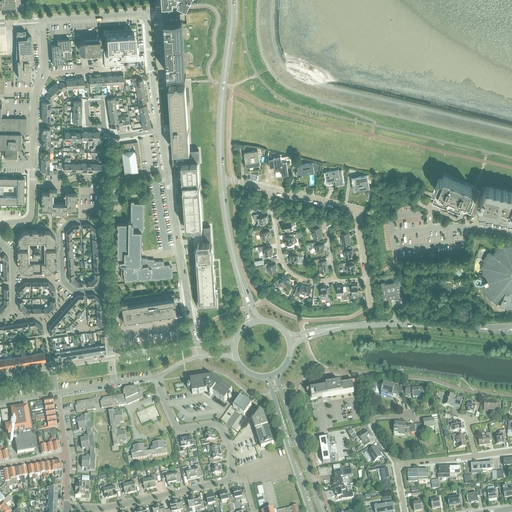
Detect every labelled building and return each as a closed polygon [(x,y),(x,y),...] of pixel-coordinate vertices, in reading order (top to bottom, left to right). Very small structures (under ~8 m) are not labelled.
[(183,25),(182,25),(182,26),(182,28),(182,29),(182,30),(182,31),(182,32),(182,33),(182,34),(182,35),(183,35),(183,36),(183,38),(184,39),(183,41),(183,42),(183,44),(183,46),(183,48),(183,49),(184,52),(184,54),(185,55),(184,56),(184,57),(184,58),(184,59),(183,60),(183,61),(183,62),(184,64),(185,66),(185,67),(185,68),(185,69),(185,70),(184,70),(184,71),(183,71),(184,78),(190,78),(196,78),(207,77),(212,77),(212,64),(211,57),(211,47),(210,45),(209,28),(209,14),(209,12),(205,13),(189,14),(187,14),(187,25),(183,25)] [(182,25),(181,25),(181,24),(180,24),(179,24),(177,24),(176,24),(175,25),(174,25),(173,25),(172,25),(171,25),(168,24),(167,24),(166,25),(166,26),(166,27),(166,29),(166,31),(167,33),(167,35),(167,37),(168,38),(167,42),(167,43),(167,44),(167,45),(167,47),(167,48),(167,50),(168,51),(168,52),(168,55),(168,59),(168,60),(168,61),(168,62),(168,67),(169,68),(169,69),(169,70),(170,70),(171,70),(173,70),(175,70),(176,70),(177,70),(177,71),(178,71),(179,72),(180,72),(181,72),(182,72),(183,72),(184,71),(184,70),(185,70),(185,69),(185,68),(185,67),(185,66),(184,64),(183,62),(183,60),(184,59),(184,58),(184,56),(185,55),(184,52),(183,49),(183,48),(183,46),(183,44),(183,42),(183,41),(184,39),(183,38),(183,36),(182,34),(182,33),(182,31),(182,30),(182,28),(182,26),(182,25)] [(25,31),(17,31),(16,60),(17,60),(18,78),(22,78),(23,78),(22,78),(22,79),(21,79),(21,80),(21,81),(22,81),(23,81),(24,81),(24,80),(24,81),(27,81),(30,81),(30,63),(33,63),(32,37),(25,38),(25,31)] [(108,50),(103,50),(104,66),(117,65),(117,57),(134,56),(134,55),(138,55),(137,48),(136,48),(135,38),(133,38),(133,35),(109,37),(109,39),(107,39),(108,50)] [(57,40),(57,44),(51,45),(53,64),(63,63),(63,57),(67,57),(67,59),(72,59),(71,40),(70,41),(70,39),(57,40)] [(99,40),(84,41),(83,41),(82,41),(81,41),(81,42),(80,42),(79,43),(79,44),(78,45),(78,46),(78,49),(78,50),(79,50),(79,51),(80,51),(80,52),(81,52),(82,53),(83,53),(84,53),(85,53),(100,52),(100,47),(101,47),(102,47),(102,46),(103,46),(103,45),(102,45),(102,44),(101,44),(100,44),(100,45),(99,40)] [(133,87),(136,86),(144,85),(143,79),(139,80),(138,77),(131,78),(133,87)] [(80,79),(78,79),(78,87),(85,87),(85,90),(88,90),(87,83),(84,83),(84,78),(80,78),(80,79)] [(66,82),(62,83),(65,90),(66,89),(66,88),(72,88),(72,79),(68,79),(68,80),(66,80),(66,82)] [(55,84),(52,87),(57,94),(62,90),(63,91),(65,90),(62,83),(58,86),(57,84),(55,85),(55,84)] [(173,137),(174,151),(189,150),(188,137),(186,107),(185,85),(178,86),(178,84),(176,84),(176,86),(170,86),(170,89),(173,131),(173,137)] [(49,94),(46,97),(53,100),(54,99),(53,98),(57,94),(52,87),(48,90),(49,91),(47,92),(49,94)] [(42,104),(42,108),(50,108),(51,102),(52,102),(53,100),(46,97),(46,102),(42,102),(42,104)] [(1,118),(2,108),(0,107),(0,143),(5,143),(5,159),(16,159),(16,134),(26,134),(26,118),(1,118)] [(50,114),(42,114),(42,116),(41,120),(47,120),(47,123),(54,123),(54,120),(50,120),(50,114)] [(42,132),(42,134),(50,134),(50,128),(54,128),(54,125),(47,125),(47,128),(41,128),(41,132),(42,132)] [(99,132),(93,132),(93,140),(99,140),(99,143),(102,143),(102,136),(99,136),(99,132)] [(46,147),(46,149),(53,150),(53,147),(50,146),(50,140),(41,140),(41,144),(42,144),(42,146),(46,147)] [(140,162),(137,142),(132,143),(132,142),(125,143),(121,144),(122,151),(121,151),(125,173),(137,171),(141,170),(140,162)] [(41,154),(41,159),(50,159),(50,153),(53,153),(53,150),(46,149),(46,152),(42,152),(42,154),(41,154)] [(174,151),(172,151),(173,163),(173,164),(182,163),(183,178),(184,184),(186,216),(187,225),(187,228),(188,228),(188,231),(188,233),(193,232),(193,229),(196,229),(196,227),(202,227),(202,224),(201,213),(198,162),(200,162),(199,149),(189,150),(174,151)] [(256,151),(251,152),(244,153),(245,157),(244,157),(244,160),(246,159),(247,165),(259,163),(258,155),(257,155),(256,151)] [(99,164),(98,172),(104,172),(104,168),(107,168),(108,157),(105,157),(104,164),(102,164),(102,160),(99,160),(99,164)] [(270,168),(275,167),(276,174),(281,173),(283,175),(287,169),(285,167),(287,165),(286,162),(283,163),(281,161),(280,157),(273,158),(269,159),(270,168)] [(319,164),(313,162),(297,165),(298,171),(300,171),(301,174),(318,171),(319,164)] [(50,165),(41,165),(41,166),(41,171),(46,171),(46,174),(53,174),(53,171),(53,165),(50,165)] [(335,182),(336,184),(344,183),(342,171),(339,171),(339,170),(326,172),(328,184),(335,182)] [(352,178),(354,191),(370,188),(367,175),(352,178)] [(448,178),(447,178),(444,176),(442,179),(439,179),(435,188),(438,189),(437,191),(441,193),(442,194),(460,201),(462,201),(465,203),(466,201),(469,202),(473,194),(470,191),(471,188),(467,186),(467,187),(464,186),(465,185),(464,185),(464,186),(461,185),(461,184),(453,181),(451,180),(451,179),(450,179),(450,180),(447,179),(448,178)] [(0,194),(3,195),(3,186),(0,186),(0,184),(17,185),(17,197),(0,196),(0,203),(9,204),(24,204),(24,190),(24,178),(5,178),(0,177),(0,194)] [(485,209),(487,211),(492,211),(494,213),(499,213),(501,215),(507,214),(508,216),(511,216),(511,192),(508,193),(506,191),(501,191),(499,189),(493,189),(492,188),(482,188),(480,192),(471,215),(474,216),(476,213),(476,212),(483,215),(485,209)] [(65,193),(67,193),(66,204),(52,204),(52,193),(56,193),(56,189),(49,189),(49,193),(42,192),(42,208),(51,208),(51,214),(67,214),(67,208),(76,209),(77,193),(72,193),(72,189),(65,189),(64,189),(64,190),(63,190),(63,191),(63,192),(64,192),(64,193),(65,193)] [(124,280),(135,278),(134,278),(138,277),(138,280),(142,280),(142,279),(145,278),(145,279),(149,279),(148,278),(152,277),(152,280),(156,280),(156,279),(159,279),(163,279),(162,278),(166,277),(166,278),(169,278),(169,277),(173,276),(171,267),(170,267),(170,264),(164,265),(163,261),(154,261),(154,259),(147,259),(147,258),(140,258),(140,251),(139,251),(139,248),(140,248),(140,244),(140,241),(140,237),(140,234),(141,234),(141,231),(143,231),(143,227),(143,223),(143,220),(144,216),(143,216),(143,213),(144,213),(144,210),(143,210),(143,206),(144,206),(144,203),(134,203),(134,201),(130,201),(130,221),(127,221),(127,223),(118,223),(118,227),(117,227),(117,231),(118,231),(118,234),(117,234),(117,238),(118,238),(118,241),(117,241),(117,244),(118,244),(118,248),(117,248),(117,251),(118,251),(118,255),(117,254),(117,258),(121,258),(121,260),(115,261),(115,271),(121,271),(120,277),(124,277),(124,280)] [(267,216),(263,216),(263,213),(253,215),(254,220),(258,219),(258,223),(264,222),(268,222),(267,216)] [(292,224),(295,223),(294,218),(286,220),(286,223),(282,223),(283,231),(293,230),(292,224)] [(196,229),(193,229),(193,232),(194,237),(194,238),(196,238),(196,239),(196,245),(196,248),(197,248),(200,295),(199,296),(198,296),(198,303),(198,305),(201,305),(212,304),(218,304),(217,294),(216,294),(215,295),(211,246),(210,241),(211,241),(211,233),(210,231),(210,226),(207,226),(205,226),(204,226),(204,224),(202,224),(202,227),(196,227),(196,229)] [(321,231),(323,231),(321,224),(312,225),(313,228),(312,228),(314,239),(322,238),(321,231)] [(260,234),(261,239),(271,237),(270,231),(263,232),(263,228),(255,230),(256,235),(260,234)] [(45,248),(57,248),(57,246),(56,245),(56,241),(55,241),(55,237),(49,231),(45,231),(45,230),(28,231),(24,231),(18,237),(18,241),(17,241),(17,245),(16,247),(16,248),(28,248),(28,241),(45,241),(45,248)] [(341,236),(342,245),(351,243),(349,232),(345,233),(345,230),(337,231),(338,236),(341,236)] [(294,239),(297,238),(297,233),(290,234),(290,237),(284,238),(285,245),(295,243),(294,239)] [(315,248),(316,251),(325,250),(324,244),(318,245),(317,241),(310,243),(311,248),(315,248)] [(493,255),(493,254),(488,251),(485,259),(484,263),(483,264),(483,265),(482,270),(482,271),(482,272),(483,276),(484,281),(484,282),(485,284),(482,285),(482,286),(481,288),(482,289),(485,294),(490,299),(495,303),(501,306),(507,308),(511,308),(511,243),(511,244),(506,245),(505,245),(508,251),(504,253),(505,254),(503,256),(500,258),(499,259),(493,255)] [(267,255),(273,254),(272,248),(266,249),(265,246),(259,247),(259,252),(263,251),(263,255),(262,255),(263,259),(267,258),(267,255)] [(351,247),(346,248),(339,249),(340,254),(343,253),(344,257),(354,256),(353,249),(351,250),(351,247)] [(494,253),(493,254),(493,255),(499,259),(500,258),(503,256),(505,254),(504,253),(500,247),(498,249),(494,253)] [(56,263),(56,250),(45,250),(46,264),(28,264),(28,251),(17,251),(17,264),(18,264),(18,268),(24,274),(28,274),(29,275),(46,274),(50,274),(56,267),(56,263)] [(303,256),(302,256),(302,251),(295,252),(295,255),(289,256),(290,262),(299,261),(300,262),(304,261),(303,256)] [(3,260),(3,263),(8,263),(8,258),(3,252),(0,255),(2,256),(0,258),(3,260)] [(318,264),(320,273),(328,271),(327,261),(322,261),(322,258),(314,260),(315,265),(318,264)] [(346,267),(346,271),(356,270),(355,264),(349,265),(348,262),(341,263),(342,268),(346,267)] [(267,269),(268,273),(278,270),(276,264),(270,266),(269,263),(262,265),(264,270),(267,269)] [(280,285),(283,287),(286,291),(291,285),(288,282),(290,281),(286,276),(281,281),(279,279),(274,283),(278,287),(280,285)] [(381,283),(384,300),(401,298),(399,280),(395,281),(395,282),(385,284),(385,282),(381,283)] [(309,296),(311,288),(301,284),(300,287),(297,286),(294,295),(299,297),(300,293),(309,296)] [(351,285),(352,294),(352,295),(351,295),(351,296),(352,297),(352,298),(353,298),(354,299),(356,298),(361,297),(361,290),(358,290),(357,284),(351,285)] [(342,295),(342,300),(347,299),(347,291),(344,292),(343,285),(337,286),(338,295),(342,295)] [(326,301),(328,301),(329,305),(331,304),(330,293),(327,293),(327,286),(320,287),(321,299),(325,299),(326,301)] [(119,305),(120,320),(120,321),(121,321),(153,316),(158,315),(159,319),(161,318),(160,315),(177,312),(178,312),(178,311),(175,294),(175,293),(174,293),(120,302),(120,305),(119,305)] [(74,299),(68,305),(72,309),(78,303),(74,299)] [(68,305),(63,311),(67,315),(72,309),(68,305)] [(63,311),(58,317),(62,321),(67,315),(63,311)] [(58,317),(52,323),(56,327),(62,321),(58,317)] [(43,326),(39,324),(36,328),(38,329),(39,333),(40,333),(41,335),(44,334),(43,326)] [(81,341),(82,348),(83,355),(88,354),(87,347),(84,347),(83,340),(82,334),(80,335),(81,341)] [(61,358),(60,351),(57,352),(55,343),(53,343),(55,359),(61,358)] [(30,349),(32,363),(39,362),(38,353),(32,354),(32,353),(33,352),(33,349),(30,349)] [(6,350),(4,350),(4,354),(6,367),(13,366),(11,357),(11,355),(7,356),(6,350)] [(17,352),(19,365),(26,364),(25,355),(19,356),(19,355),(20,354),(20,351),(17,352)] [(229,400),(232,399),(231,397),(230,397),(229,396),(232,392),(211,377),(210,379),(209,379),(190,382),(191,387),(190,387),(189,387),(187,389),(190,390),(190,389),(192,389),(192,392),(192,395),(205,393),(210,396),(210,395),(213,395),(213,394),(225,402),(227,399),(228,398),(229,399),(229,400)] [(310,392),(312,399),(318,398),(318,399),(322,398),(322,397),(354,392),(353,384),(355,384),(355,383),(342,386),(341,384),(326,386),(326,388),(307,392),(310,392)] [(402,395),(403,387),(397,387),(397,388),(394,388),(394,386),(383,384),(381,393),(388,395),(388,396),(392,397),(393,393),(396,394),(396,395),(402,395)] [(127,405),(127,406),(143,398),(139,390),(137,390),(137,387),(126,389),(123,392),(124,395),(103,399),(100,403),(101,409),(119,406),(119,407),(123,406),(123,404),(126,404),(127,405)] [(405,395),(408,396),(413,396),(413,398),(424,398),(424,389),(414,389),(414,388),(406,388),(405,395)] [(460,406),(462,399),(447,395),(444,405),(453,408),(454,404),(460,406)] [(240,398),(233,408),(244,416),(251,405),(240,398)] [(34,405),(35,408),(53,405),(52,399),(40,401),(40,404),(34,405)] [(87,411),(96,410),(95,403),(91,401),(77,403),(77,406),(75,406),(76,413),(84,412),(84,410),(87,410),(87,411)] [(496,414),(500,414),(500,406),(497,406),(497,402),(492,402),(492,403),(487,403),(488,401),(484,401),(484,411),(496,412),(496,414)] [(467,408),(469,408),(468,412),(473,414),(475,410),(478,410),(480,404),(475,402),(474,405),(468,403),(467,403),(466,407),(467,408)] [(14,433),(17,454),(34,451),(27,407),(11,409),(14,424),(5,426),(7,434),(14,433)] [(109,412),(110,420),(111,427),(109,428),(109,430),(117,429),(117,427),(120,426),(120,424),(124,423),(122,412),(118,413),(118,410),(109,412)] [(37,418),(36,418),(36,419),(40,418),(54,416),(54,411),(45,412),(45,414),(37,416),(37,418)] [(266,419),(259,414),(253,423),(261,448),(274,444),(266,419)] [(81,419),(77,419),(79,430),(83,430),(83,432),(87,431),(87,433),(95,432),(95,430),(92,431),(90,415),(81,416),(81,419)] [(420,424),(416,424),(418,432),(421,431),(421,429),(425,428),(425,429),(434,427),(435,434),(440,434),(438,423),(434,424),(433,420),(423,421),(424,424),(420,424)] [(451,426),(452,432),(462,429),(461,426),(460,421),(455,423),(454,420),(447,421),(448,427),(451,426)] [(44,426),(37,427),(38,430),(56,427),(55,421),(47,423),(43,423),(44,426)] [(418,432),(416,424),(414,425),(408,426),(405,426),(405,425),(395,424),(394,433),(400,434),(400,436),(404,436),(405,429),(410,428),(410,433),(418,432)] [(51,433),(52,439),(54,452),(59,452),(60,450),(59,443),(53,444),(53,443),(54,443),(54,439),(53,432),(56,432),(56,429),(51,430),(51,433)] [(127,443),(126,437),(125,432),(121,433),(121,430),(117,431),(117,429),(109,430),(109,432),(112,432),(114,447),(112,447),(113,452),(119,451),(118,447),(123,446),(123,443),(127,443)] [(358,436),(365,446),(370,443),(367,437),(369,436),(366,431),(358,436)] [(503,439),(506,438),(505,431),(499,432),(499,435),(496,435),(497,445),(504,444),(503,439)] [(96,450),(94,442),(93,435),(95,434),(95,432),(87,433),(88,435),(84,436),(84,439),(81,439),(82,450),(86,449),(86,452),(90,451),(90,453),(98,453),(98,450),(96,450)] [(456,441),(458,449),(467,447),(465,442),(464,437),(462,437),(461,433),(452,436),(453,441),(456,441)] [(489,441),(492,441),(491,433),(486,434),(486,437),(478,438),(479,446),(490,445),(489,441)] [(209,441),(216,440),(214,434),(205,435),(206,438),(204,439),(204,440),(201,440),(202,445),(210,444),(209,441)] [(192,437),(186,438),(187,447),(190,447),(190,448),(191,448),(192,451),(197,450),(196,443),(193,443),(192,437)] [(48,454),(46,445),(41,446),(40,445),(42,445),(40,438),(38,438),(41,455),(48,454)] [(187,447),(186,438),(180,439),(176,440),(177,446),(178,446),(179,453),(184,452),(184,449),(185,449),(184,448),(187,447)] [(319,440),(323,464),(333,462),(331,453),(330,448),(329,438),(319,440)] [(152,457),(160,456),(168,455),(166,446),(164,446),(163,442),(153,444),(153,448),(151,448),(151,452),(149,452),(151,460),(153,460),(152,457)] [(133,460),(140,459),(148,458),(149,460),(151,460),(149,452),(147,453),(147,449),(144,449),(144,445),(133,447),(134,451),(131,451),(132,456),(128,457),(129,463),(133,463),(133,460)] [(212,452),(212,454),(221,453),(220,447),(214,448),(214,445),(207,446),(208,451),(210,451),(210,452),(212,452)] [(2,448),(0,448),(3,461),(9,460),(7,452),(3,453),(2,452),(3,452),(3,447),(2,448)] [(366,450),(363,452),(368,461),(371,459),(372,461),(373,463),(374,462),(377,460),(379,460),(379,459),(382,457),(379,453),(377,451),(378,450),(376,447),(371,450),(369,448),(366,450)] [(95,472),(96,464),(96,456),(98,456),(98,453),(90,453),(90,456),(87,456),(87,458),(83,458),(82,469),(86,469),(86,471),(91,472),(91,476),(97,476),(98,472),(95,472)] [(221,453),(212,454),(213,457),(211,458),(212,459),(209,459),(210,464),(217,463),(217,460),(223,459),(221,453)] [(195,470),(192,470),(194,479),(200,478),(198,472),(201,471),(200,464),(195,465),(195,468),(194,468),(195,470)] [(215,468),(214,466),(214,464),(207,466),(208,472),(211,471),(211,472),(212,472),(213,475),(222,473),(221,467),(215,468)] [(482,472),(482,466),(482,464),(471,465),(472,474),(478,473),(482,472)] [(482,464),(482,466),(482,472),(486,472),(486,471),(493,470),(493,464),(482,464)] [(33,480),(35,480),(33,466),(27,467),(29,476),(33,475),(33,476),(33,477),(33,480)] [(194,479),(192,470),(189,471),(189,469),(188,470),(187,467),(182,468),(184,475),(187,475),(188,481),(194,479)] [(21,468),(15,469),(16,478),(19,477),(20,484),(23,483),(21,468)] [(333,482),(332,483),(333,490),(335,489),(346,487),(347,487),(346,478),(343,479),(342,477),(352,475),(351,468),(344,470),(342,468),(341,470),(340,469),(334,470),(335,478),(332,478),(333,482)] [(450,475),(450,468),(439,468),(439,475),(438,475),(438,474),(437,474),(438,479),(449,479),(450,479),(450,475)] [(5,483),(5,484),(3,485),(1,487),(0,487),(0,504),(2,502),(7,498),(10,496),(9,496),(12,494),(19,493),(18,490),(12,491),(11,486),(17,485),(16,478),(15,469),(3,471),(3,472),(4,482),(5,483)] [(174,474),(172,475),(174,484),(179,483),(178,477),(181,476),(179,469),(175,470),(175,472),(174,473),(174,474)] [(381,470),(383,481),(389,480),(387,469),(381,470)] [(408,479),(410,478),(410,481),(411,482),(418,481),(418,480),(418,471),(408,471),(408,479)] [(418,480),(428,480),(428,471),(418,471),(418,480)] [(174,484),(172,475),(169,476),(168,474),(167,474),(167,472),(162,473),(164,480),(166,479),(168,485),(174,484)] [(152,479),(148,480),(150,489),(154,488),(153,488),(156,487),(155,482),(158,482),(156,474),(151,476),(152,479)] [(150,489),(148,480),(145,481),(144,477),(139,478),(140,486),(143,485),(144,490),(147,489),(147,490),(150,489)] [(132,484),(129,484),(131,494),(134,493),(134,492),(137,492),(135,487),(138,486),(137,479),(131,480),(132,484)] [(389,480),(383,481),(381,481),(381,485),(384,485),(385,492),(391,490),(389,480)] [(76,486),(76,490),(85,490),(89,490),(89,481),(82,481),(82,484),(77,484),(76,486)] [(131,494),(129,484),(125,485),(125,482),(119,483),(121,490),(124,489),(125,494),(128,494),(131,494)] [(113,488),(109,489),(111,498),(115,497),(114,497),(117,496),(116,491),(119,490),(117,483),(112,484),(113,488)] [(111,498),(109,489),(106,490),(105,486),(100,487),(101,494),(104,494),(105,499),(108,498),(108,499),(111,498)] [(478,497),(482,496),(480,486),(476,487),(477,494),(466,496),(467,498),(466,498),(467,502),(471,502),(471,504),(478,503),(478,497)] [(503,487),(505,498),(511,496),(511,486),(511,487),(511,490),(508,491),(507,486),(503,487)] [(346,487),(335,489),(336,494),(337,494),(337,497),(342,497),(342,500),(354,498),(353,492),(347,493),(346,487)] [(240,488),(233,490),(235,499),(240,498),(241,501),(242,504),(247,503),(246,499),(244,493),(241,493),(240,488)] [(487,490),(483,491),(484,498),(488,498),(489,501),(497,500),(495,492),(495,488),(487,490)] [(85,490),(76,490),(76,493),(76,496),(81,496),(81,499),(89,499),(90,494),(85,494),(85,490)] [(227,501),(228,505),(233,504),(231,496),(228,496),(227,491),(219,493),(221,502),(227,501)] [(213,504),(214,508),(219,506),(217,499),(215,499),(213,494),(206,496),(208,505),(213,504)] [(262,494),(257,496),(259,507),(265,506),(262,494)] [(0,511),(2,511),(7,508),(5,505),(9,502),(11,502),(11,500),(12,500),(11,499),(12,497),(10,497),(10,496),(7,498),(2,502),(3,503),(0,505),(0,506),(0,507),(0,506),(0,511)] [(449,505),(449,507),(460,505),(459,497),(448,499),(448,504),(448,505),(449,505)] [(188,505),(186,506),(186,511),(192,511),(192,508),(195,508),(193,498),(190,499),(190,500),(187,500),(188,505)] [(196,498),(193,498),(195,508),(199,507),(199,510),(205,509),(203,502),(200,503),(199,498),(196,498)] [(364,509),(364,511),(394,511),(393,504),(392,505),(391,502),(392,502),(391,499),(387,499),(388,502),(383,503),(384,506),(383,506),(374,508),(375,511),(372,511),(371,511),(371,508),(364,509)] [(436,509),(440,508),(438,499),(435,500),(435,501),(431,502),(431,506),(431,507),(432,507),(432,509),(433,510),(436,509)] [(171,509),(168,510),(168,511),(175,511),(178,511),(175,502),(172,503),(172,504),(170,504),(171,509)] [(179,502),(175,502),(178,511),(181,511),(186,511),(186,506),(183,507),(181,502),(179,502)] [(413,503),(413,511),(415,511),(422,511),(420,502),(413,503)]
